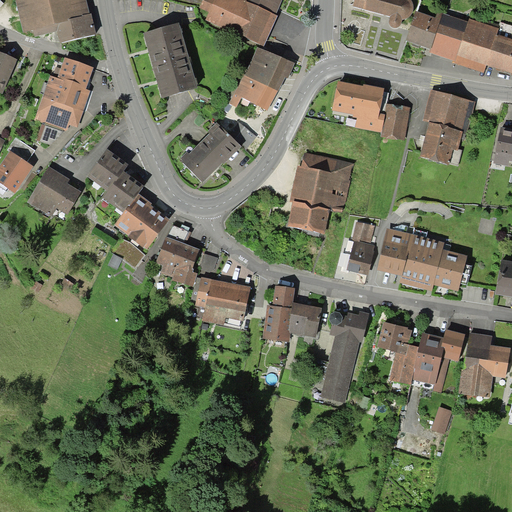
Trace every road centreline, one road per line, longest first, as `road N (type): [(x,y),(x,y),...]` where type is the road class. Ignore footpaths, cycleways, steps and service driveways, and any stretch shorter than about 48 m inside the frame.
road 1 (residential): [(208,210),(232,247),(274,275),(511,315)]
road 2 (secondary): [(332,68),(309,84),(265,167),(208,210)]
road 3 (secondary): [(332,68),(511,95)]
road 4 (secondary): [(208,210),(168,189),(118,68)]
road 5 (residential): [(0,31),(118,68)]
